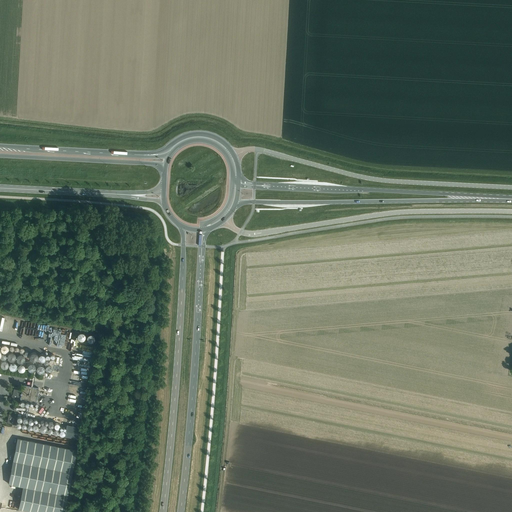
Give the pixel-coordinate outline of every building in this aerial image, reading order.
[(38,388),(23,385),(20,400),(35,403),(38,388)] [(12,394),(11,393),(11,398),(12,398),(11,403),(18,404),(20,390),(13,389),(12,394)] [(8,414),(7,423),(14,424),(16,415),(8,414)] [(66,424),(64,436),(78,439),(81,427),(66,424)] [(23,487),(67,495),(76,450),(17,439),(8,484),(23,487)] [(63,511),(67,495),(23,487),(18,510),(30,511),(63,511)]
